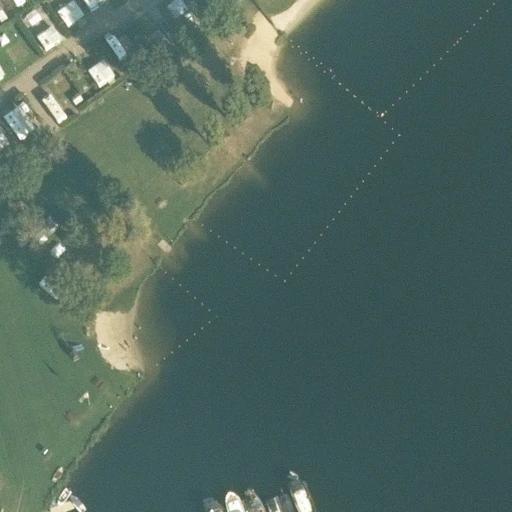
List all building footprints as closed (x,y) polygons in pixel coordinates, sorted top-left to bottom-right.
[(24,0),(0,0),(0,1),(9,13),(25,0),(24,0)] [(102,9),(97,0),(88,0),(86,1),(92,14),(102,9)] [(190,0),(202,13),(217,0),(190,0)] [(72,31),(88,21),(78,5),(62,16),(72,31)] [(47,52),(63,41),(53,27),(37,37),(47,52)] [(108,46),(120,63),(136,52),(124,35),(108,46)] [(89,72),(100,91),(117,80),(106,61),(89,72)] [(48,94),(40,100),(59,123),(67,117),(48,94)] [(30,117),(12,127),(22,144),(40,134),(30,117)]
